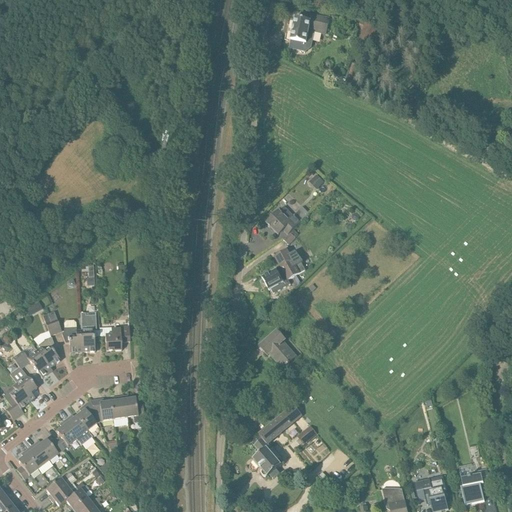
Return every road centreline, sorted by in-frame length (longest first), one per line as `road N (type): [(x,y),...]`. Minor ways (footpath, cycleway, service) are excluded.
road 1 (unclassified): [(0,455),(88,384),(95,369),(138,364)]
road 2 (residential): [(511,479),(497,353)]
